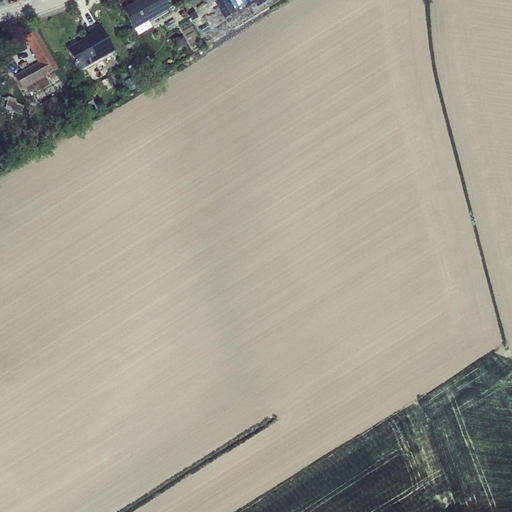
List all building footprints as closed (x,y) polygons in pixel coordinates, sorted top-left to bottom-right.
[(160,0),(140,0),(121,11),(133,31),(134,31),(137,36),(151,29),(147,23),(168,12),(160,0)] [(98,25),(88,31),(91,36),(66,50),(79,73),(113,53),(98,25)] [(37,63),(14,76),(22,90),(25,95),(34,90),(36,92),(50,84),(46,76),(57,69),(36,31),(24,38),(37,63)] [(0,97),(0,107),(21,116),(23,107),(16,104),(14,100),(8,97),(3,99),(0,97)] [(54,98),(42,104),(45,110),(57,104),(54,98)] [(31,130),(23,134),(29,146),(37,142),(31,130)]
